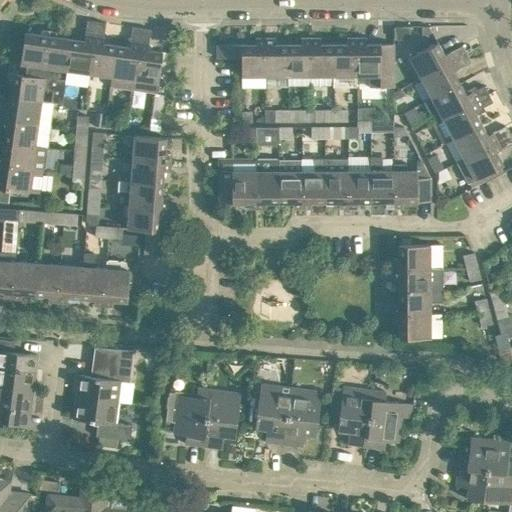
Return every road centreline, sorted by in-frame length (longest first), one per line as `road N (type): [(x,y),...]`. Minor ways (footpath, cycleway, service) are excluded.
road 1 (residential): [(163,472),(299,492),(314,479),(413,491),(425,476),(447,393),(511,412)]
road 2 (residential): [(204,229),(460,228),(511,200)]
road 3 (residential): [(201,6),(494,5)]
road 4 (residential): [(204,229),(191,156),(204,125),(201,6)]
